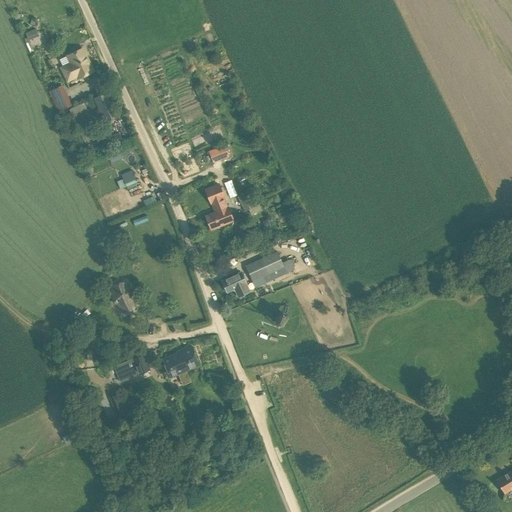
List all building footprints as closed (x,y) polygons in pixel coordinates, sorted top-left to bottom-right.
[(72,63),(62,68),(67,80),(77,76),(79,78),(93,72),(82,48),(79,50),(77,48),(71,51),(71,54),(68,55),(72,63)] [(62,84),(49,90),(59,111),(72,105),(62,84)] [(107,92),(93,98),(105,122),(118,116),(107,92)] [(83,103),(69,109),(84,142),(98,136),(83,103)] [(131,126),(126,128),(132,140),(137,138),(131,126)] [(119,133),(108,137),(111,145),(122,141),(119,133)] [(227,145),(210,151),(214,163),(231,157),(227,145)] [(117,155),(120,161),(126,159),(123,153),(117,155)] [(134,164),(125,167),(127,174),(136,171),(134,164)] [(139,185),(134,174),(124,179),(129,190),(139,185)] [(215,212),(206,216),(211,229),(233,220),(228,207),(227,208),(223,198),(224,198),(219,184),(206,189),(211,203),(212,203),(215,212)] [(246,188),(236,193),(245,211),(255,206),(246,188)] [(257,215),(268,211),(265,206),(255,210),(257,215)] [(243,224),(233,228),(244,252),(253,248),(243,224)] [(302,251),(306,259),(310,257),(306,249),(302,251)] [(279,252),(258,261),(260,267),(250,271),(254,281),(265,276),(267,282),(288,272),(279,252)] [(241,272),(222,281),(228,292),(233,290),(236,291),(239,297),(251,291),(241,272)] [(125,281),(111,287),(123,313),(136,307),(125,281)] [(109,317),(113,328),(125,323),(121,312),(109,317)] [(282,315),(281,323),(292,324),(293,316),(282,315)] [(192,348),(164,359),(171,376),(199,365),(192,348)] [(134,359),(116,366),(122,382),(151,370),(145,355),(134,359)] [(511,470),(496,480),(505,494),(511,489),(511,470)]
